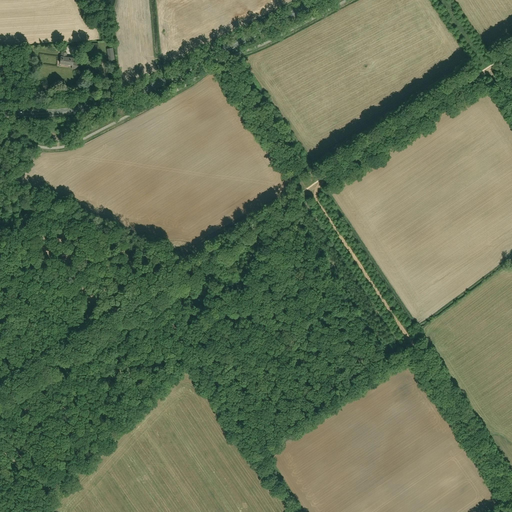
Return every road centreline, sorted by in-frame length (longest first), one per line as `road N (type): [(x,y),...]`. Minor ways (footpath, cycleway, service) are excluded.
road 1 (track): [(306,189),(511,493)]
road 2 (secondary): [(0,114),(78,110),(135,94),(322,0)]
road 3 (track): [(219,52),(306,189)]
